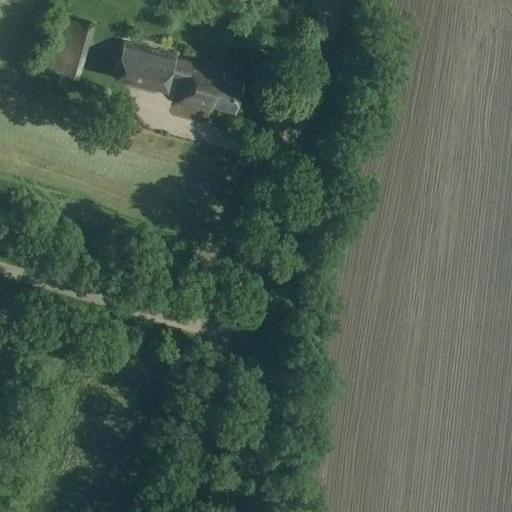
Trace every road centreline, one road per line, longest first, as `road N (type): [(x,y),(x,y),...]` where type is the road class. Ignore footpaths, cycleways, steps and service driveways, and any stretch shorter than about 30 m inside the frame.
road 1 (unclassified): [(235,338),(332,0)]
road 2 (unclassified): [(235,338),(0,269)]
road 3 (unclassified): [(185,511),(235,338)]
